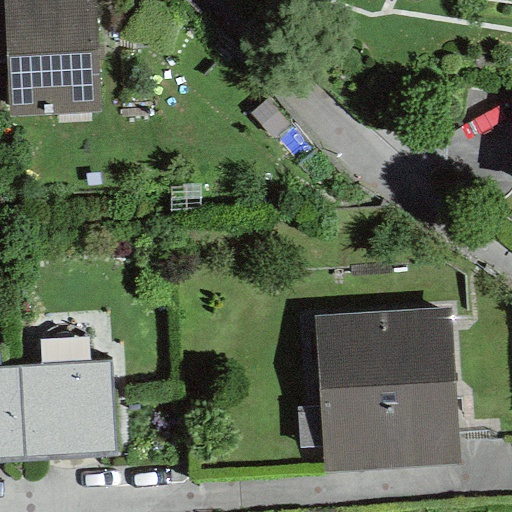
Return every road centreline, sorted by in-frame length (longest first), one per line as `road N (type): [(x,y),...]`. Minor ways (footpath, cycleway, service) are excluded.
road 1 (residential): [(204,0),(351,153),(511,273)]
road 2 (residential): [(170,511),(332,504)]
